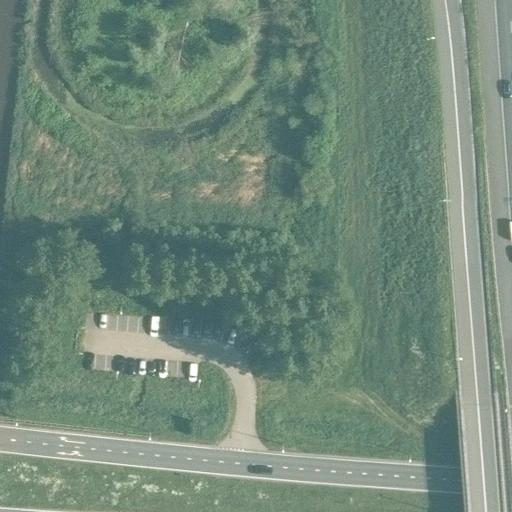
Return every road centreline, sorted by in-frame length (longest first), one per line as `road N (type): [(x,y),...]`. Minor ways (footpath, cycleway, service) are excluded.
road 1 (trunk): [(511,496),(0,452)]
road 2 (motorway): [(450,0),(489,511)]
